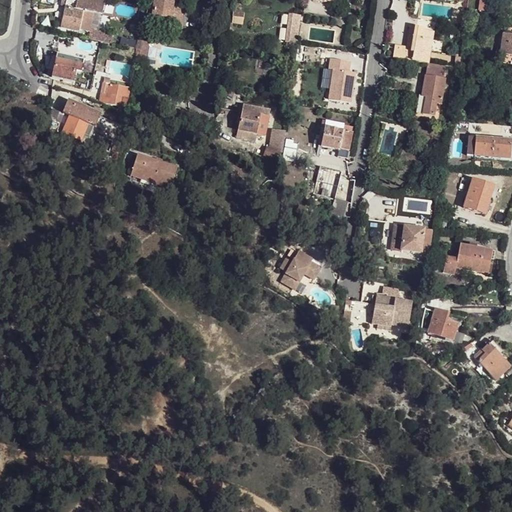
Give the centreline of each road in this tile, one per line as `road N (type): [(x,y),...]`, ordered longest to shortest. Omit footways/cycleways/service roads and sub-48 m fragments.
road 1 (track): [(275,511),(175,468),(25,453),(0,434)]
road 2 (residential): [(343,272),(384,0)]
